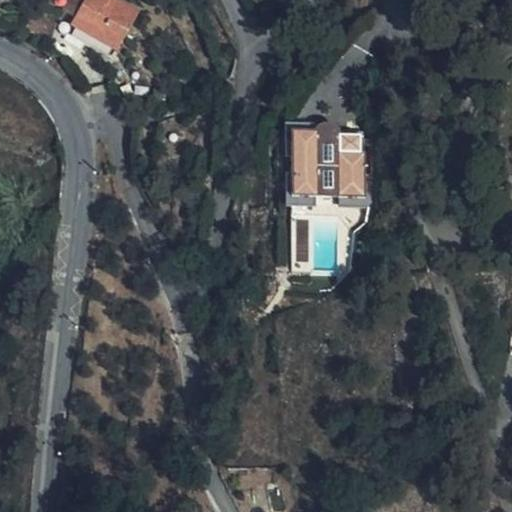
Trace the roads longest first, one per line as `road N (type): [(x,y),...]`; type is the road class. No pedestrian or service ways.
road 1 (residential): [(69,114),(107,118),(181,308),(197,431),(228,511)]
road 2 (tertiary): [(69,114),(78,174),(47,511)]
